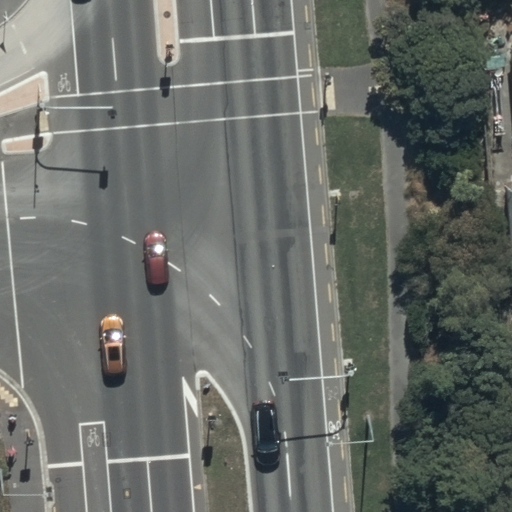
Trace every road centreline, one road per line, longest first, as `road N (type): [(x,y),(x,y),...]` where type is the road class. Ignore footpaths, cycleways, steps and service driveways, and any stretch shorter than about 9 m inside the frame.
road 1 (secondary): [(252,0),(293,511)]
road 2 (secondary): [(152,511),(111,0)]
